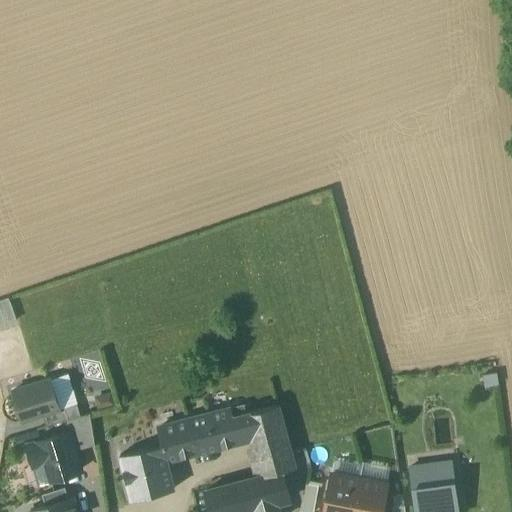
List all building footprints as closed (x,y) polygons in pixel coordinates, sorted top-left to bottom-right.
[(8,297),(0,299),(0,308),(5,323),(17,319),(8,297)] [(482,374),(484,386),(497,384),(496,373),(482,374)] [(68,374),(51,379),(60,409),(77,404),(68,374)] [(12,391),(21,421),(42,415),(60,409),(51,379),(12,391)] [(112,391),(94,396),(98,410),(116,405),(112,391)] [(46,426),(64,421),(80,416),(77,404),(60,409),(42,415),(46,426)] [(208,413),(217,447),(250,438),(243,413),(246,413),(244,404),(208,413)] [(252,444),(260,476),(281,470),(294,467),(277,404),(246,413),(243,413),(250,438),(252,444)] [(89,413),(80,416),(64,421),(68,432),(69,432),(75,451),(95,445),(89,413)] [(217,447),(208,413),(156,427),(161,444),(119,455),(131,500),(173,489),(165,461),(217,447)] [(43,463),(48,480),(81,470),(75,451),(69,432),(68,432),(27,445),(33,465),(43,463)] [(260,476),(252,444),(244,446),(253,478),(260,476)] [(334,459),(331,474),(358,479),(361,464),(334,459)] [(361,464),(358,479),(386,484),(389,467),(362,461),(361,464)] [(456,511),(450,461),(410,466),(416,511),(456,511)] [(43,463),(33,465),(24,468),(30,485),(48,480),(43,463)] [(253,478),(247,480),(248,484),(282,475),(281,470),(260,476),(253,478)] [(352,511),(358,479),(331,474),(326,501),(323,500),(320,511),(352,511)] [(278,511),(276,503),(289,499),(282,475),(248,484),(247,480),(205,491),(210,511),(242,511),(253,509),(253,511),(278,511)] [(386,484),(358,479),(352,511),(384,511),(385,511),(381,511),(386,484)] [(312,511),(318,485),(304,483),(299,511),(302,511),(312,511)] [(41,495),(45,506),(68,499),(64,488),(41,495)] [(76,511),(72,498),(68,499),(45,506),(30,511),(76,511)]
